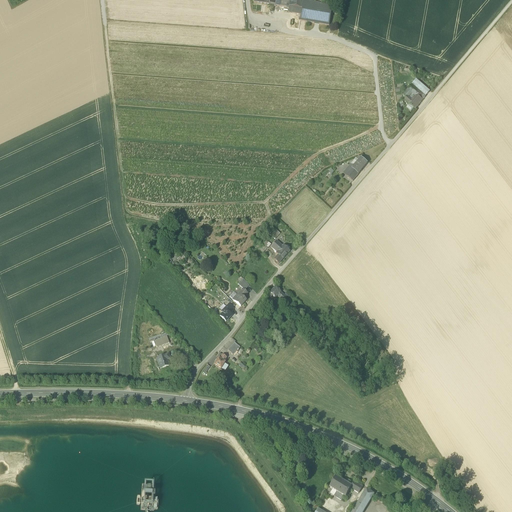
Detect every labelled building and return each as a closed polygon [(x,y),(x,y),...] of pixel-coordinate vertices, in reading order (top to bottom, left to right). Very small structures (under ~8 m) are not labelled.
[(254,0),(254,3),(289,9),(289,7),(290,0),(254,0)] [(290,0),(289,7),(302,9),(303,1),(303,0),(290,0)] [(333,6),(303,1),(302,9),(301,15),(300,21),(329,26),(333,6)] [(301,15),(302,9),(289,7),(289,9),(288,13),(301,15)] [(286,23),(286,25),(287,27),(289,29),(291,30),(293,30),(295,29),(297,28),(298,25),(298,23),(297,21),(295,19),(293,19),(291,18),(289,19),(287,21),(286,23)] [(416,80),(412,84),(426,96),(430,92),(416,80)] [(412,85),(407,90),(415,96),(416,95),(422,100),(426,97),(412,85)] [(415,96),(407,90),(403,95),(406,98),(405,100),(409,104),(415,96)] [(415,96),(409,104),(410,105),(414,108),(415,109),(422,100),(416,95),(415,96)] [(353,166),(355,167),(349,174),(355,180),(361,172),(369,162),(362,156),(361,157),(358,160),(353,166)] [(345,171),(349,174),(355,167),(353,166),(351,164),(345,171)] [(269,235),(275,240),(280,234),(274,229),(269,235)] [(274,261),(278,265),(282,260),(290,252),(283,246),(282,247),(276,241),(270,248),(276,253),(275,254),(278,256),(274,261)] [(263,254),(267,249),(263,246),(262,246),(258,250),(263,254)] [(243,289),(245,291),(249,286),(243,279),(238,285),(243,289)] [(275,299),(277,297),(280,293),(281,293),(275,287),(269,294),(275,299)] [(234,302),(240,307),(246,301),(243,298),(248,293),(245,291),(243,289),(238,294),(237,296),(236,297),(235,296),(237,298),(234,302)] [(286,298),(280,293),(277,297),(283,302),(286,298)] [(226,311),(229,314),(233,309),(229,305),(222,311),(224,313),(226,311)] [(220,317),(226,323),(232,316),(229,314),(226,311),(224,313),(220,317)] [(155,342),(157,348),(169,344),(167,337),(155,342)] [(233,355),(233,356),(237,351),(238,352),(239,351),(238,350),(240,348),(234,343),(227,350),(233,355)] [(157,358),(161,369),(169,366),(166,360),(169,359),(168,355),(157,358)] [(214,365),(220,370),(221,369),(224,364),(225,363),(223,362),(226,358),(222,355),(219,359),(218,359),(213,365),(214,365)] [(334,497),(341,501),(344,497),(346,498),(351,489),(350,489),(352,486),(351,486),(336,477),(330,488),(333,490),(337,492),(334,497)] [(351,489),(359,494),(363,487),(354,482),(352,486),(350,489),(351,489)] [(366,489),(353,511),(354,511),(363,511),(375,494),(366,489)]
